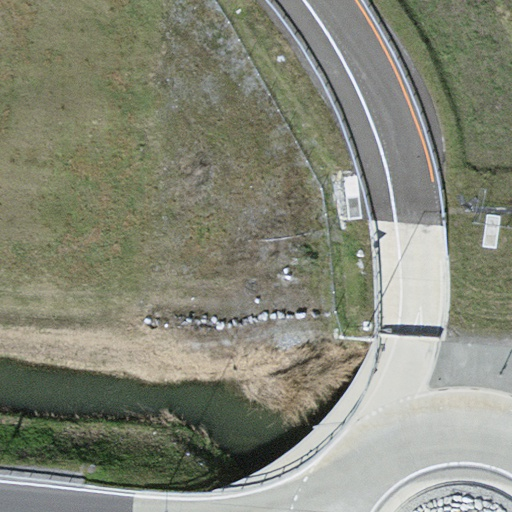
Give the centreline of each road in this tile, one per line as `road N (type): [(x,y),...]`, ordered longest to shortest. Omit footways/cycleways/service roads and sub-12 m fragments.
road 1 (motorway): [(325,0),(389,132),(407,219),(410,330),(374,452)]
road 2 (primary): [(511,436),(450,425),(374,452)]
